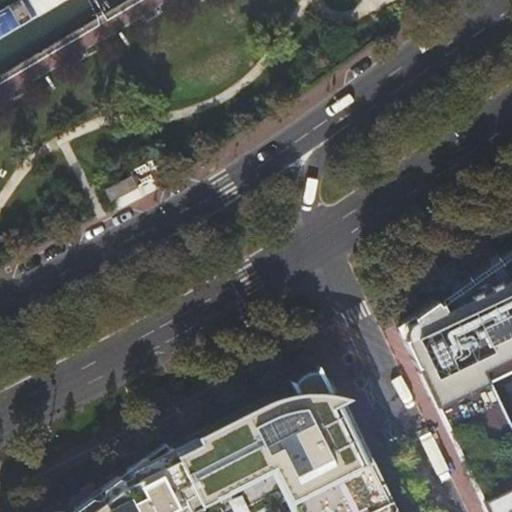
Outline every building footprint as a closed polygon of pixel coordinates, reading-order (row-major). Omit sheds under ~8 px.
[(161,156),(107,184),(119,206),(173,179),(161,156)] [(431,299),(394,325),(405,347),(511,294),(511,273),(499,280),(496,275),(465,290),(466,295),(445,305),(443,301),(440,298),(437,298),(431,299)] [(511,294),(405,347),(426,392),(454,379),(493,360),(511,350),(511,294)] [(511,511),(511,350),(493,360),(454,379),(426,392),(428,396),(435,392),(487,501),(481,505),(484,511),(511,511)] [(170,444),(168,445),(198,504),(200,509),(202,511),(262,511),(287,500),(292,511),(362,511),(389,499),(388,495),(385,497),(334,399),(299,399),(278,402),(257,408),(245,413),(173,449),(170,444)] [(187,511),(189,509),(198,504),(168,445),(164,447),(128,465),(125,468),(124,471),(125,475),(125,479),(121,482),(79,511),(62,511),(61,511),(55,511),(52,511),(187,511)] [(114,478),(66,511),(79,511),(121,482),(120,479),(114,478)] [(395,511),(390,501),(389,499),(362,511),(395,511)]
